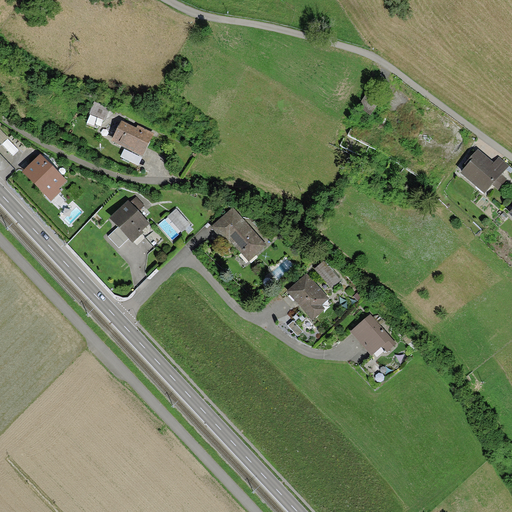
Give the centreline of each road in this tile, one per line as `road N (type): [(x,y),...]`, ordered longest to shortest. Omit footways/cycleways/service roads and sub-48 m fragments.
road 1 (residential): [(511,158),(375,56),(161,0)]
road 2 (unclassified): [(250,511),(0,243)]
road 3 (residential): [(117,318),(174,260),(186,258),(233,306),(305,352),(338,353)]
road 4 (primary): [(117,318),(298,511)]
road 5 (residential): [(0,115),(79,166),(170,180)]
road 6 (primary): [(0,192),(117,318)]
